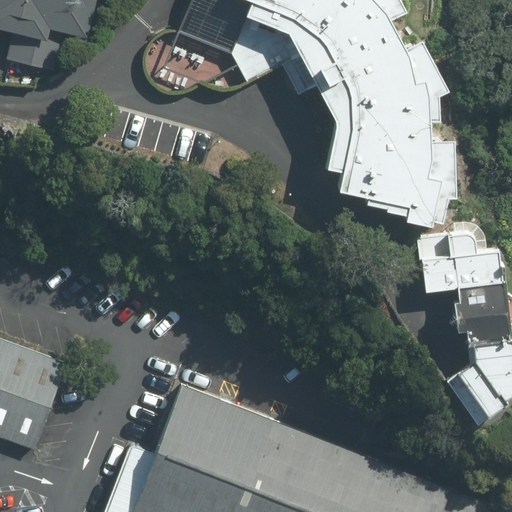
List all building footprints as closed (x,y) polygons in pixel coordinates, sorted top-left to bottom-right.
[(95,31),(102,0),(0,0),(0,22),(54,35),(57,22),(95,31)] [(354,157),(348,176),(380,181),(379,190),(402,194),(402,200),(417,201),(419,201),(419,205),(447,210),(448,205),(457,207),(464,180),(473,180),(474,118),(448,122),(447,104),(457,104),(455,76),(467,70),(437,22),(420,31),(405,3),(411,0),(194,0),(183,29),(175,28),(167,30),(160,34),(153,40),(149,47),(147,53),(147,59),(148,65),(149,70),(152,75),(155,79),(160,84),(164,87),(172,90),(178,90),(184,89),(192,87),(206,81),(214,83),(222,85),(229,86),(235,85),(242,83),(251,79),(287,61),(303,87),(326,78),(342,76),(333,154),(354,157)] [(511,276),(510,247),(426,254),(429,291),(454,289),(458,330),(467,330),(472,362),(448,379),(481,424),(492,415),(494,418),(511,403),(511,276)] [(71,360),(0,333),(0,430),(40,445),(71,360)] [(136,511),(126,511),(104,503),(100,511),(494,511),(498,503),(188,382),(136,511)]
